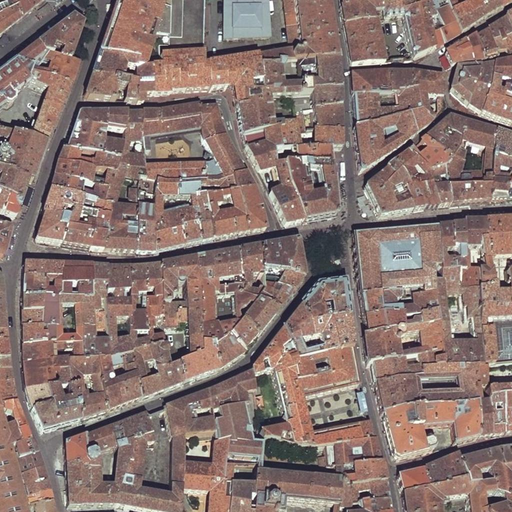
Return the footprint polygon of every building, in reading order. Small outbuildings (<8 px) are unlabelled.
[(0,0),(0,8),(1,11),(15,5),(13,0),(0,0)] [(47,1),(46,0),(13,0),(15,5),(19,22),(34,11),(47,1)] [(155,0),(116,0),(109,22),(97,56),(107,58),(124,62),(137,64),(137,68),(138,71),(141,71),(162,6),(155,5),(155,0)] [(155,0),(155,5),(162,6),(141,71),(151,71),(151,77),(151,89),(152,97),(169,96),(169,93),(175,93),(204,91),(205,94),(208,94),(207,68),(203,68),(203,0),(155,0)] [(223,0),(223,41),(269,39),(266,0),(223,0)] [(289,54),(257,60),(259,68),(277,67),(277,64),(284,64),(297,63),(335,61),(326,0),(283,0),(283,3),(289,54)] [(346,47),(350,68),(383,65),(375,24),(400,21),(410,62),(442,47),(437,34),(429,36),(427,26),(433,25),(430,16),(427,6),(417,7),(415,0),(396,0),(398,5),(340,10),(339,10),(341,18),(343,28),(346,47)] [(339,0),(340,10),(398,5),(396,0),(339,0)] [(437,34),(442,47),(450,42),(458,37),(443,0),(433,3),(427,6),(430,16),(434,15),(442,32),(437,34)] [(443,0),(458,37),(497,12),(492,0),(443,0)] [(492,0),(497,12),(503,9),(508,6),(506,0),(492,0)] [(0,36),(9,30),(19,22),(15,5),(1,11),(0,11),(0,36)] [(511,15),(503,20),(504,23),(509,39),(501,42),(506,59),(511,58),(511,15)] [(54,33),(36,47),(41,56),(45,57),(54,60),(68,63),(81,28),(70,21),(54,33)] [(500,25),(496,27),(501,42),(509,39),(504,23),(500,25)] [(496,27),(486,33),(494,62),(506,59),(501,42),(496,27)] [(480,36),(474,40),(482,64),(494,62),(486,33),(480,36)] [(467,41),(463,44),(468,65),(482,64),(474,40),(473,38),(467,41)] [(453,50),(444,56),(450,68),(468,65),(463,44),(453,50)] [(25,55),(14,63),(31,71),(30,75),(33,76),(45,57),(41,56),(36,47),(25,55)] [(93,67),(89,79),(136,87),(137,78),(151,77),(151,71),(141,71),(138,71),(137,68),(137,64),(124,62),(123,68),(106,65),(107,58),(97,56),(93,67)] [(40,78),(70,87),(73,77),(77,66),(68,63),(54,60),(50,71),(43,70),(40,78)] [(234,101),(235,110),(240,109),(241,93),(260,93),(259,68),(257,60),(220,65),(221,88),(231,88),(232,92),(234,101)] [(335,61),(297,63),(297,67),(284,67),(285,85),(298,86),(298,87),(300,88),(300,90),(301,90),(301,99),(292,100),(294,115),(340,108),(339,101),(338,85),(335,61)] [(0,73),(0,110),(3,108),(8,110),(13,106),(13,100),(12,98),(29,86),(27,84),(30,75),(31,71),(14,63),(0,73)] [(494,123),(508,128),(511,113),(511,102),(508,101),(507,100),(495,95),(497,83),(507,85),(507,84),(511,84),(511,63),(492,67),(488,93),(479,116),(492,123),(494,123)] [(214,66),(207,68),(208,94),(216,93),(223,92),(232,92),(231,88),(221,88),(220,65),(214,66)] [(240,109),(235,110),(238,125),(241,139),(275,132),(278,153),(300,150),(297,134),(295,125),(271,125),(267,102),(292,100),(301,99),(301,90),(300,90),(280,90),(278,70),(277,67),(259,68),(260,93),(241,93),(240,109)] [(472,112),(479,116),(488,93),(492,67),(478,69),(466,108),(472,112)] [(458,100),(466,108),(478,69),(455,71),(449,93),(458,100)] [(27,139),(44,146),(61,107),(70,87),(40,78),(33,76),(30,75),(27,84),(29,86),(46,94),(44,100),(31,134),(28,134),(26,139),(27,139)] [(377,76),(350,78),(350,89),(350,99),(351,99),(387,99),(386,76),(377,76)] [(353,114),(355,129),(406,117),(418,114),(415,93),(409,94),(409,76),(397,76),(386,76),(387,99),(351,99),(353,114)] [(406,117),(413,137),(427,128),(431,122),(426,116),(423,100),(440,101),(439,80),(409,76),(409,94),(415,93),(418,114),(406,117)] [(136,87),(89,79),(86,89),(83,99),(84,101),(114,104),(117,91),(124,92),(122,105),(136,105),(136,90),(136,87)] [(151,89),(136,90),(136,105),(152,103),(152,101),(152,97),(151,89)] [(152,115),(140,115),(142,155),(149,155),(147,137),(201,128),(201,141),(202,144),(203,145),(214,163),(203,166),(144,168),(146,182),(155,185),(159,186),(219,184),(231,181),(244,177),(239,168),(223,139),(220,127),(214,109),(200,110),(199,107),(159,114),(152,115)] [(315,133),(339,135),(339,121),(340,108),(294,115),(295,119),(302,119),(304,134),(315,133)] [(70,135),(64,152),(118,163),(119,159),(122,146),(102,144),(103,132),(123,134),(124,115),(95,117),(77,117),(76,119),(70,135)] [(102,254),(107,254),(114,209),(111,208),(120,178),(146,182),(144,168),(142,155),(140,115),(132,115),(124,115),(123,134),(122,146),(133,146),(133,160),(119,159),(118,163),(112,176),(104,175),(101,190),(105,192),(102,206),(109,208),(107,219),(102,254)] [(355,129),(352,130),(355,153),(358,175),(395,152),(396,151),(413,137),(406,117),(355,129)] [(437,129),(431,134),(456,155),(457,146),(484,152),(490,153),(493,133),(470,127),(447,120),(437,129)] [(0,173),(28,184),(31,184),(38,165),(44,146),(27,139),(26,139),(0,132),(0,141),(5,143),(11,141),(6,152),(0,153),(0,173)] [(268,198),(281,229),(293,227),(302,225),(281,168),(273,168),(273,154),(278,153),(275,132),(241,139),(245,154),(257,176),(273,172),(279,193),(268,198)] [(300,150),(328,151),(340,151),(340,143),(339,135),(315,133),(304,134),(297,134),(300,150)] [(497,134),(493,133),(490,153),(489,160),(511,166),(508,176),(511,176),(511,139),(509,139),(497,134)] [(489,160),(490,153),(484,152),(483,156),(481,156),(479,178),(457,177),(460,155),(456,155),(431,134),(423,142),(449,163),(442,171),(448,209),(459,208),(476,207),(486,206),(489,160)] [(425,177),(442,171),(449,163),(423,142),(413,150),(404,157),(425,177)] [(305,166),(328,167),(330,167),(330,161),(328,151),(300,150),(278,153),(273,154),(273,168),(281,168),(292,167),(292,155),(303,155),(305,166)] [(64,152),(60,152),(58,158),(54,173),(52,179),(82,186),(94,189),(101,190),(104,175),(112,176),(118,163),(64,152)] [(398,162),(392,166),(405,186),(409,184),(423,211),(429,211),(436,210),(425,177),(404,157),(398,162)] [(489,160),(486,206),(495,205),(504,205),(508,176),(511,166),(489,160)] [(385,173),(363,190),(370,204),(371,205),(377,220),(411,215),(403,193),(407,190),(405,186),(392,166),(391,165),(386,170),(384,171),(385,173)] [(281,168),(302,225),(317,223),(321,222),(333,220),(335,217),(332,183),(330,182),(328,167),(305,166),(292,167),(281,168)] [(425,177),(436,210),(442,210),(448,209),(442,171),(425,177)] [(0,196),(19,206),(23,196),(28,184),(0,173),(0,196)] [(246,181),(244,177),(231,181),(235,195),(252,191),(251,189),(246,181)] [(50,187),(48,193),(102,206),(105,192),(101,190),(94,189),(91,198),(80,195),(82,186),(52,179),(50,187)] [(235,195),(231,181),(219,184),(159,186),(155,185),(153,199),(153,202),(152,212),(151,230),(154,255),(169,251),(193,246),(200,244),(193,202),(203,200),(235,195)] [(403,193),(411,215),(417,213),(423,211),(409,184),(405,186),(407,190),(403,193)] [(114,209),(107,254),(114,255),(127,255),(136,256),(137,196),(138,190),(131,188),(129,191),(128,205),(129,208),(128,210),(114,209)] [(259,213),(252,191),(235,195),(203,200),(211,242),(237,238),(263,233),(259,213)] [(44,205),(40,217),(42,217),(66,222),(69,213),(76,214),(79,205),(93,209),(90,217),(92,217),(107,219),(109,208),(102,206),(48,193),(44,205)] [(0,216),(12,221),(14,219),(17,213),(19,206),(0,196),(0,216)] [(137,196),(136,256),(144,255),(154,255),(151,230),(152,212),(148,212),(149,202),(153,202),(153,199),(137,196)] [(193,202),(200,244),(205,243),(211,242),(203,200),(193,202)] [(90,217),(76,214),(69,213),(66,222),(60,248),(74,250),(87,252),(92,217),(90,217)] [(33,242),(35,244),(47,246),(60,248),(66,222),(42,217),(38,230),(33,242)] [(92,217),(87,252),(94,253),(102,254),(107,219),(92,217)] [(501,224),(483,226),(483,251),(478,251),(482,273),(462,274),(457,274),(457,293),(476,293),(479,336),(480,367),(485,367),(511,364),(511,286),(509,287),(509,298),(492,298),(491,288),(496,287),(495,275),(489,275),(487,261),(501,261),(511,260),(511,223),(502,224),(501,224)] [(471,226),(460,226),(460,228),(461,252),(466,252),(478,251),(483,251),(483,226),(471,226)] [(455,228),(450,229),(450,274),(457,274),(462,274),(462,262),(461,252),(460,228),(455,228)] [(0,229),(0,259),(2,258),(5,246),(8,234),(7,232),(0,229)] [(457,293),(457,274),(450,274),(450,229),(442,229),(435,230),(437,270),(431,270),(431,297),(434,316),(435,328),(438,356),(439,365),(431,367),(431,373),(473,371),(480,372),(480,367),(479,336),(476,293),(457,293)] [(432,230),(428,231),(431,270),(437,270),(435,230),(432,230)] [(358,298),(359,299),(397,296),(397,294),(409,293),(410,300),(431,297),(431,270),(428,231),(351,237),(352,246),(352,251),(353,257),(356,280),(357,289),(357,297),(358,298)] [(278,247),(261,250),(260,280),(261,283),(276,285),(280,279),(284,279),(284,277),(292,257),(297,256),(295,244),(278,247)] [(250,252),(239,254),(241,289),(241,298),(254,304),(261,296),(260,291),(248,291),(247,280),(255,279),(255,281),(260,280),(261,250),(250,252)] [(216,257),(194,261),(196,287),(214,285),(224,284),(225,291),(241,289),(239,254),(216,257)] [(297,256),(292,257),(284,277),(300,281),(301,280),(299,268),(297,256)] [(176,264),(159,267),(160,305),(169,305),(169,299),(174,299),(174,287),(179,289),(181,288),(182,286),(183,286),(184,305),(184,317),(198,316),(196,287),(194,261),(176,264)] [(151,268),(143,269),(144,294),(152,293),(152,301),(144,302),(144,316),(146,337),(147,343),(147,351),(162,348),(161,338),(150,339),(150,322),(160,321),(160,315),(160,305),(159,267),(151,268)] [(22,268),(22,281),(41,282),(51,283),(51,293),(41,293),(40,301),(56,302),(58,299),(60,269),(41,268),(22,268)] [(74,269),(60,269),(58,299),(56,302),(67,302),(67,291),(70,290),(70,288),(76,289),(75,302),(88,303),(89,270),(74,269)] [(135,270),(129,270),(128,294),(127,303),(127,308),(135,308),(135,298),(144,297),(144,294),(143,269),(135,270)] [(97,270),(89,270),(88,303),(90,330),(79,330),(80,345),(81,363),(95,362),(107,361),(106,334),(106,322),(105,303),(105,270),(97,270)] [(110,270),(105,270),(105,303),(123,303),(124,294),(128,294),(129,270),(122,270),(110,270)] [(296,287),(300,281),(284,277),(284,279),(280,279),(276,285),(273,289),(291,294),(296,287)] [(21,291),(20,301),(40,301),(41,293),(41,282),(22,281),(21,291)] [(211,348),(216,373),(229,364),(240,358),(244,355),(249,348),(256,339),(241,329),(240,329),(233,320),(237,314),(244,315),(250,312),(255,305),(254,304),(241,298),(241,289),(225,291),(215,292),(214,285),(196,287),(198,316),(199,347),(211,348)] [(315,288),(298,309),(307,326),(346,318),(344,302),(342,286),(328,287),(315,288)] [(255,305),(276,314),(284,304),(291,294),(273,289),(260,289),(260,291),(261,296),(254,304),(255,305)] [(359,299),(362,322),(399,317),(400,321),(434,316),(431,297),(410,300),(399,302),(398,296),(397,296),(359,299)] [(40,301),(20,301),(20,308),(20,315),(39,315),(40,301)] [(56,302),(40,301),(39,315),(20,315),(20,323),(20,330),(43,329),(43,333),(43,338),(42,347),(52,346),(62,346),(80,345),(79,330),(90,330),(88,303),(75,302),(67,302),(56,302)] [(123,303),(105,303),(106,322),(127,321),(127,315),(127,308),(127,303),(123,303)] [(162,348),(147,351),(129,354),(129,357),(139,402),(178,387),(212,375),(216,373),(211,348),(199,347),(198,316),(184,317),(184,305),(175,305),(176,313),(160,315),(160,321),(161,332),(185,331),(186,362),(168,368),(165,355),(167,353),(166,350),(162,348)] [(169,305),(160,305),(160,315),(176,313),(175,305),(169,305)] [(241,329),(256,339),(266,326),(276,314),(255,305),(250,312),(244,315),(237,314),(233,320),(240,329),(241,329)] [(285,326),(280,332),(293,367),(318,359),(351,351),(349,335),(346,318),(307,326),(298,309),(285,326)] [(144,316),(127,315),(127,321),(127,330),(127,342),(129,354),(147,351),(147,343),(142,343),(134,344),(133,337),(146,337),(144,316)] [(364,331),(365,339),(435,328),(434,316),(400,321),(399,317),(362,322),(364,331)] [(363,354),(365,368),(369,367),(397,363),(394,343),(399,343),(401,341),(401,339),(416,337),(419,359),(438,356),(435,328),(365,339),(362,340),(363,354)] [(20,348),(42,347),(43,338),(35,338),(35,334),(43,333),(43,329),(20,330),(20,339),(20,348)] [(266,348),(248,368),(250,370),(251,372),(252,380),(269,375),(270,380),(276,378),(287,427),(282,428),(282,430),(257,436),(257,442),(269,443),(280,446),(297,451),(314,451),(323,450),(373,443),(366,425),(308,436),(306,423),(307,423),(306,418),(305,414),(303,414),(301,402),(320,397),(358,388),(351,351),(318,359),(293,367),(280,332),(266,348)] [(113,334),(106,334),(107,361),(129,357),(129,354),(127,342),(113,344),(113,334)] [(70,351),(71,363),(81,363),(80,345),(62,346),(63,352),(70,351)] [(21,356),(21,366),(48,365),(49,374),(67,373),(66,363),(66,361),(53,361),(52,346),(42,347),(20,348),(21,356)] [(371,378),(373,387),(417,380),(416,374),(431,373),(431,367),(439,365),(438,356),(419,359),(397,363),(369,367),(371,378)] [(139,402),(129,357),(107,361),(95,362),(105,415),(122,409),(139,402)] [(8,366),(7,360),(0,361),(0,373),(9,372),(8,366)] [(75,389),(79,424),(91,420),(105,415),(95,362),(81,363),(71,363),(66,363),(67,373),(68,390),(75,389)] [(23,380),(24,394),(45,392),(55,391),(65,390),(68,390),(67,373),(49,374),(48,365),(21,366),(23,380)] [(473,408),(476,441),(489,438),(486,405),(478,406),(476,388),(485,388),(485,367),(480,367),(480,372),(473,371),(470,391),(473,408)] [(376,403),(380,417),(473,408),(470,391),(473,371),(431,373),(416,374),(417,380),(373,387),(376,403)] [(9,378),(9,372),(0,373),(0,385),(10,384),(9,378)] [(205,392),(205,394),(212,434),(215,444),(227,441),(223,468),(231,468),(254,470),(256,452),(235,449),(234,440),(246,438),(240,395),(237,378),(222,384),(205,392)] [(12,395),(10,384),(0,385),(0,409),(14,406),(12,397),(12,395)] [(35,424),(40,435),(59,430),(79,424),(75,389),(68,390),(65,390),(66,397),(64,402),(58,403),(55,391),(45,392),(49,409),(30,413),(35,424)] [(511,398),(511,391),(495,392),(485,393),(486,403),(500,400),(511,398)] [(45,392),(24,394),(27,404),(30,413),(49,409),(45,392)] [(125,466),(113,509),(130,511),(178,511),(179,505),(180,494),(183,469),(184,456),(182,439),(212,434),(205,394),(161,410),(161,413),(159,415),(161,428),(164,429),(167,429),(170,442),(171,441),(168,499),(137,494),(143,450),(152,450),(152,443),(151,438),(130,445),(128,467),(125,466)] [(502,421),(503,436),(511,434),(511,398),(500,400),(502,421)] [(486,405),(489,438),(503,436),(502,421),(500,400),(486,403),(486,405)] [(14,406),(0,409),(0,412),(3,413),(10,415),(14,428),(9,434),(3,439),(15,435),(19,447),(28,444),(21,424),(14,406)] [(473,408),(380,417),(383,430),(391,460),(393,461),(396,463),(430,454),(433,449),(431,445),(427,444),(421,445),(417,431),(449,428),(453,447),(476,441),(473,408)] [(6,451),(3,439),(9,434),(14,428),(10,415),(3,413),(0,412),(0,511),(22,511),(20,503),(17,492),(14,481),(10,466),(6,451)] [(142,417),(149,432),(151,431),(152,429),(148,418),(145,416),(142,417)] [(149,432),(142,417),(103,432),(63,446),(64,478),(66,509),(107,509),(113,509),(125,466),(128,467),(130,445),(151,438),(149,432)] [(15,435),(3,439),(6,451),(19,447),(15,435)] [(210,496),(209,511),(226,511),(229,489),(231,468),(223,468),(227,441),(215,444),(213,470),(183,469),(180,494),(210,496)] [(252,511),(335,511),(339,489),(343,489),(345,488),(345,486),(343,484),(339,484),(339,472),(333,473),(333,484),(329,483),(266,477),(269,443),(257,442),(256,452),(254,470),(252,490),(251,500),(254,501),(252,511)] [(373,443),(323,450),(325,470),(332,471),(333,473),(339,472),(339,470),(379,467),(376,455),(373,443)] [(32,450),(28,444),(19,447),(6,451),(10,466),(35,457),(32,450)] [(511,511),(511,450),(499,453),(458,463),(463,483),(465,489),(489,486),(491,498),(499,502),(489,505),(481,508),(481,511),(511,511)] [(38,465),(35,457),(10,466),(14,481),(41,472),(38,465)] [(439,466),(421,472),(427,492),(446,488),(446,486),(463,483),(458,463),(457,459),(439,466)] [(339,470),(339,472),(339,484),(343,484),(345,486),(345,488),(343,489),(339,489),(341,490),(347,490),(383,486),(381,477),(379,467),(339,470)] [(43,479),(41,472),(14,481),(17,492),(45,486),(43,479)] [(398,489),(401,497),(427,492),(421,472),(410,475),(398,477),(396,481),(398,489)] [(401,497),(402,511),(481,511),(481,508),(489,505),(488,498),(491,498),(489,486),(465,489),(463,483),(446,486),(446,488),(427,492),(401,497)] [(46,491),(45,486),(17,492),(20,503),(47,495),(46,491)] [(347,490),(347,509),(357,508),(365,507),(386,504),(385,495),(383,486),(347,490)] [(229,489),(226,511),(252,511),(254,501),(251,500),(252,490),(229,489)] [(339,489),(335,511),(346,511),(347,509),(347,490),(341,490),(339,489)] [(48,501),(47,495),(20,503),(22,511),(49,505),(48,501)]
